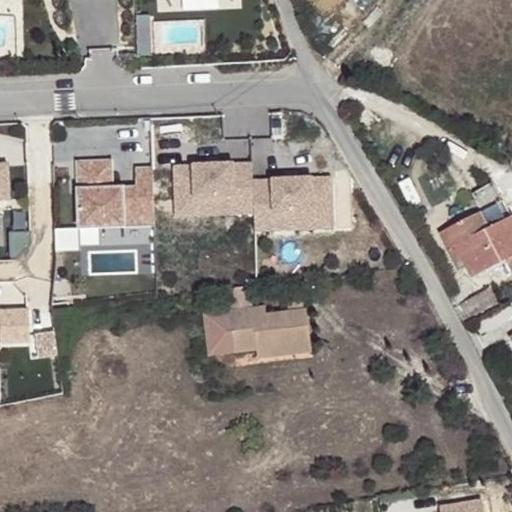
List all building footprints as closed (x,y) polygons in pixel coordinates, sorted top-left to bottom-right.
[(111,161),(77,162),(80,229),(154,227),(152,169),(136,170),(136,188),(136,201),(123,202),(122,189),(112,189),(111,161)] [(252,165),(174,166),(175,199),(233,197),(234,215),(254,214),(255,232),(274,231),(273,213),(332,211),(331,179),(252,182),(252,165)] [(457,246),(472,277),(506,261),(511,273),(511,217),(488,229),(487,226),(509,215),(492,183),(472,194),(481,212),(440,233),(449,250),(457,246)] [(123,202),(136,201),(136,188),(122,189),(123,202)] [(233,197),(175,199),(176,217),(234,215),(233,197)] [(273,213),(274,231),(333,229),(332,211),(273,213)] [(457,246),(449,250),(458,270),(466,266),(457,246)] [(226,289),(229,312),(234,354),(257,351),(258,359),(312,353),(307,310),(267,315),(253,317),(252,309),(249,286),(226,289)] [(457,309),(463,320),(496,302),(490,291),(457,309)] [(265,307),(252,309),(253,317),(267,315),(265,307)] [(0,363),(1,363),(0,342),(30,341),(29,311),(0,311),(0,363)] [(229,312),(204,315),(209,357),(234,354),(229,312)] [(439,511),(483,511),(482,502),(439,508),(439,511)]
